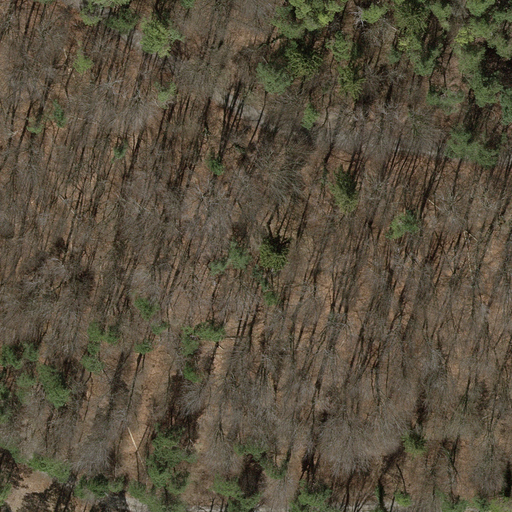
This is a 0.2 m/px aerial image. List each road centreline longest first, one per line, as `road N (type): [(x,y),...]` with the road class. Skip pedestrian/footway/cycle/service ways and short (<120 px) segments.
road 1 (track): [(77,0),(267,124),(362,144),(511,159)]
road 2 (track): [(439,511),(167,511),(62,482),(0,436)]
